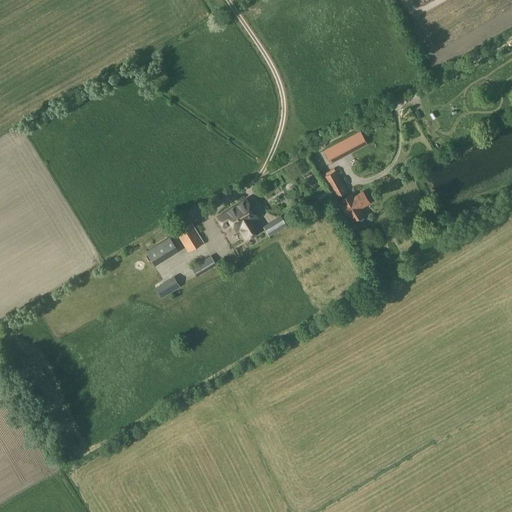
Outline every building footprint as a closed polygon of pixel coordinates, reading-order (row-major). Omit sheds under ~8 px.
[(359,145),(358,142),(364,139),(360,132),(337,144),(343,154),(359,145)] [(316,151),(311,155),(317,166),(323,163),(316,151)] [(327,183),(335,196),(346,190),(339,176),(327,183)] [(353,197),(351,194),(346,197),(351,207),(346,210),(353,220),(362,213),(360,209),(370,203),(362,191),(353,197)] [(263,230),(256,218),(257,218),(246,199),(217,215),(225,228),(231,224),(236,233),(240,230),(246,240),(263,230)] [(260,223),(266,235),(283,226),(278,214),(260,223)] [(175,231),(188,252),(203,242),(194,226),(191,222),(175,231)] [(170,237),(146,251),(154,266),(178,251),(170,237)] [(190,265),(196,275),(196,276),(216,264),(207,250),(192,258),(194,262),(190,265)] [(394,262),(398,269),(405,265),(400,258),(394,262)] [(179,286),(174,276),(163,283),(161,279),(152,284),(160,297),(179,286)]
